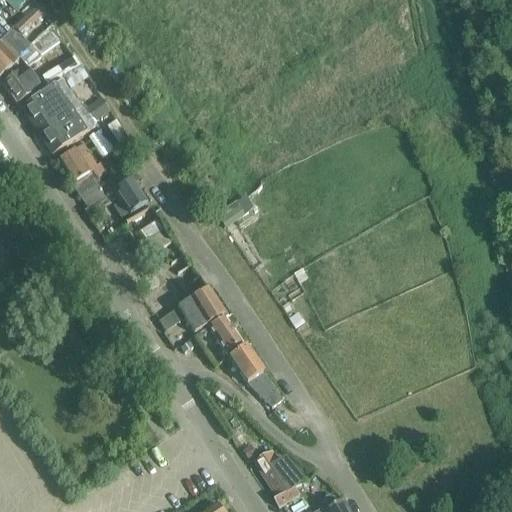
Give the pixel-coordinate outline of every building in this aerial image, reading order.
[(1,44),(0,44),(0,80),(31,50),(19,38),(42,16),(36,9),(1,44)] [(47,26),(37,36),(43,42),(53,32),(47,26)] [(33,51),(39,58),(55,45),(49,38),(33,51)] [(50,93),(61,84),(78,72),(72,64),(43,84),(50,93)] [(1,87),(17,107),(39,89),(24,72),(1,87)] [(62,84),(67,91),(83,81),(78,74),(62,84)] [(50,93),(21,110),(37,134),(53,158),(95,130),(93,127),(110,115),(100,102),(87,112),(80,103),(76,105),(69,95),(62,85),(50,93)] [(88,140),(101,159),(113,151),(99,132),(88,140)] [(81,149),(57,165),(73,188),(72,189),(72,190),(73,191),(94,177),(97,181),(103,177),(105,175),(99,166),(95,169),(81,149)] [(118,175),(101,186),(109,197),(130,183),(119,168),(116,171),(118,175)] [(94,177),(73,191),(88,212),(90,210),(106,199),(109,197),(101,186),(97,181),(94,177)] [(109,197),(106,199),(110,206),(118,200),(122,205),(114,211),(122,223),(146,206),(130,183),(109,197)] [(143,227),(151,243),(171,234),(163,218),(143,227)] [(205,291),(177,311),(193,336),(205,328),(222,316),(205,291)] [(210,335),(228,360),(244,349),(223,319),(207,330),(210,335)] [(244,349),(228,360),(248,389),(273,410),(282,404),(244,349)] [(294,490),(305,483),(293,467),(283,473),(272,455),(256,465),(279,500),(275,503),(280,510),(299,498),(294,490)]
